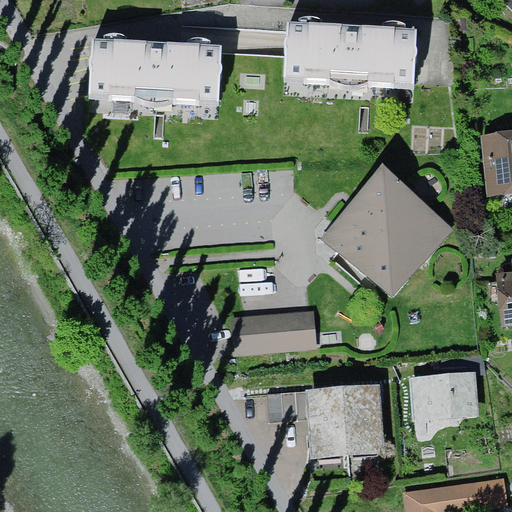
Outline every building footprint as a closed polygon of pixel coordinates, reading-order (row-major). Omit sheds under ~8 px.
[(414,45),(289,36),(286,76),(411,85),(414,45)] [(210,103),(214,65),(96,52),(92,90),(210,103)] [(486,192),(511,188),(511,131),(479,136),(486,192)] [(392,297),(452,229),(382,169),(323,237),(392,297)] [(494,327),(511,325),(511,277),(489,280),(494,327)] [(311,313),(233,320),(236,354),(314,347),(311,313)] [(412,422),(474,419),(472,378),(410,381),(412,422)] [(269,392),(271,420),(300,418),(298,390),(269,392)] [(378,456),(372,393),(355,395),(320,398),(301,400),(307,463),(378,456)] [(478,511),(508,508),(503,477),(403,491),(405,511),(478,511)]
